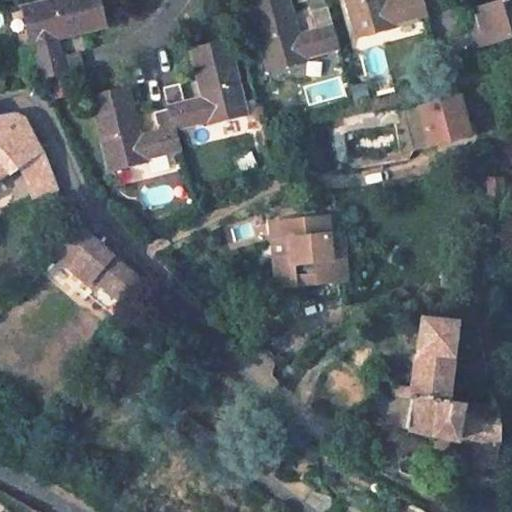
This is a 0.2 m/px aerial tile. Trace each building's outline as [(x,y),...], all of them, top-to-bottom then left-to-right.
[(99,0),(50,0),(24,6),(42,78),(85,67),(80,52),(62,56),(58,38),(106,26),(99,0)] [(289,0),(248,0),(267,69),(339,49),(327,6),(311,10),(316,29),(299,34),(289,0)] [(386,0),(345,0),(356,36),(426,16),(421,0),(387,0),(386,1),(386,0)] [(511,0),(500,0),(472,8),(479,32),(475,33),(479,47),(511,37),(511,0)] [(129,88),(91,97),(109,168),(178,150),(174,130),(247,111),(228,42),(191,51),(203,98),(184,102),(179,83),(162,87),(168,108),(151,112),(156,131),(141,135),(129,88)] [(458,97),(401,112),(412,150),(468,135),(458,97)] [(0,179),(20,166),(42,150),(23,117),(14,115),(0,117),(0,179)] [(42,150),(20,166),(25,181),(51,171),(42,150)] [(51,171),(25,181),(32,198),(59,188),(51,171)] [(503,180),(490,180),(490,199),(503,198),(503,180)] [(327,216),(279,221),(281,238),(290,237),(293,256),(283,257),(273,257),(276,285),(334,280),(329,233),(327,216)] [(81,227),(55,254),(90,285),(94,279),(123,305),(139,280),(82,229),(81,227)] [(342,232),(329,233),(334,280),(347,279),(342,232)] [(290,237),(281,238),(283,257),(293,256),(290,237)] [(123,305),(94,279),(90,285),(82,293),(113,321),(123,305)] [(458,324),(419,319),(411,387),(392,384),(390,396),(409,398),(406,430),(421,433),(420,440),(429,442),(430,435),(448,439),(447,448),(460,451),(462,439),(474,442),(472,464),(497,468),(498,446),(498,425),(495,409),(447,403),(458,324)] [(383,379),(370,376),(366,390),(380,394),(383,379)] [(239,403),(253,416),(257,412),(263,406),(249,392),(239,403)] [(409,398),(390,396),(386,425),(406,430),(409,398)] [(257,412),(266,420),(272,415),(263,406),(257,412)] [(432,511),(430,510),(416,498),(404,511),(432,511)]
